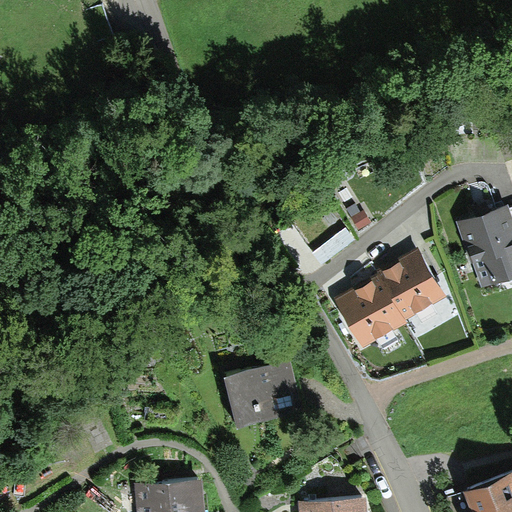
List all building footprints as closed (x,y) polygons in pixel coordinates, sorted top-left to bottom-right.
[(511,212),(509,205),(459,221),(481,285),(511,275),(511,212)] [(419,248),(379,271),(407,319),(447,295),(419,248)] [(379,271),(335,297),(363,344),(407,319),(379,271)] [(291,356),(227,372),(241,425),(305,409),(291,356)] [(511,511),(511,472),(448,496),(453,511),(511,511)] [(205,511),(203,477),(134,482),(136,511),(205,511)] [(370,511),(369,495),(298,499),(298,511),(370,511)]
